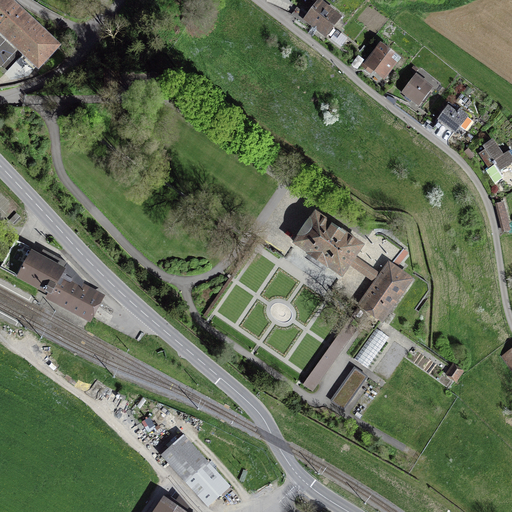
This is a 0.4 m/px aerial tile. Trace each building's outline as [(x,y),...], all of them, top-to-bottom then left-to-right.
[(0,0),(0,31),(38,68),(58,47),(7,0),(0,0)] [(306,20),(328,36),(333,30),(331,28),(339,18),(319,3),(308,17),(306,20)] [(303,24),(306,20),(308,17),(297,8),(292,15),(303,24)] [(346,39),(336,31),(331,38),(341,46),(346,39)] [(374,69),(383,77),(397,59),(381,46),(370,60),(367,58),(362,65),(371,73),(374,69)] [(116,70),(106,70),(106,88),(116,88),(116,70)] [(403,92),(419,104),(432,87),(416,75),(403,92)] [(433,128),(448,139),(459,125),(465,130),(472,121),(459,111),(457,114),(448,108),(433,128)] [(493,140),(483,146),(485,150),(480,153),(489,168),(486,170),(495,184),(502,179),(506,185),(511,186),(511,184),(511,165),(511,163),(511,162),(511,157),(508,152),(503,155),(493,140)] [(503,203),(497,204),(504,231),(509,230),(503,203)] [(350,264),(376,283),(381,276),(354,257),(362,246),(315,214),(311,221),(310,220),(299,236),(300,237),(295,243),(309,253),(308,254),(327,267),(328,266),(342,275),(350,264)] [(31,253),(14,243),(1,268),(51,295),(50,297),(89,319),(100,299),(60,278),(64,271),(62,269),(54,265),(41,258),(43,255),(33,250),(31,253)] [(389,265),(381,276),(376,283),(361,304),(383,319),(411,280),(389,265)] [(348,325),(305,385),(312,390),(355,330),(348,325)] [(367,368),(389,337),(377,328),(354,359),(367,368)] [(511,351),(503,358),(511,370),(511,351)] [(460,372),(453,367),(448,374),(455,379),(460,372)] [(332,401),(344,410),(367,377),(355,369),(332,401)] [(228,487),(183,437),(163,455),(208,505),(228,487)] [(184,511),(163,497),(153,511),(184,511)]
